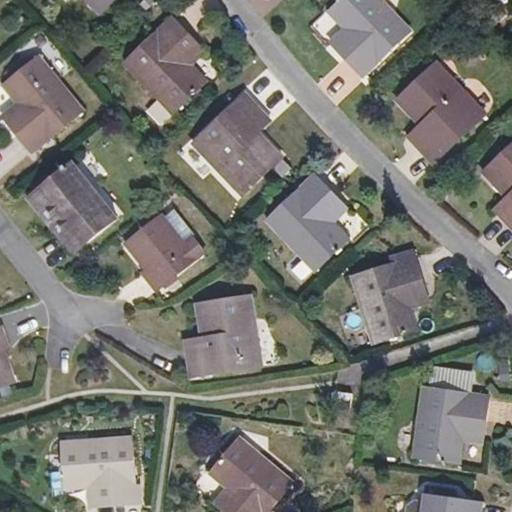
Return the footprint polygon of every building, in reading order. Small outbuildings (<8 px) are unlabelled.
[(86,0),(101,15),(116,0),(86,0)] [(337,49),(363,76),(412,31),(382,0),(341,0),(329,12),(344,28),(351,35),(337,49)] [(312,25),(327,42),(342,29),(327,12),(312,25)] [(126,63),(174,113),(207,82),(191,65),(185,58),(200,44),(174,17),(126,63)] [(330,41),(337,49),(351,35),(344,28),(330,41)] [(206,51),(200,44),(185,58),(191,65),(206,51)] [(8,120),(33,148),(83,103),(37,51),(2,82),(17,98),(24,106),(8,120)] [(415,145),(433,165),(486,115),(436,62),(396,101),(419,125),(427,134),(415,145)] [(264,115),(246,95),(194,145),(243,197),(283,160),(259,134),(252,127),(264,115)] [(2,112),(8,120),(24,106),(17,98),(2,112)] [(271,122),(264,115),(252,127),(259,134),(271,122)] [(407,137),(415,145),(427,134),(419,125),(407,137)] [(511,227),(511,144),(483,172),(507,196),(511,202),(511,206),(502,217),(511,227)] [(82,248),(119,219),(72,162),(28,199),(42,217),(51,210),(82,248)] [(264,217),(312,268),(346,236),(330,220),(323,212),(338,199),(313,172),(264,217)] [(502,217),(511,206),(511,202),(507,196),(494,209),(502,217)] [(345,206),(338,199),(323,212),(330,220),(345,206)] [(151,281),(158,291),(207,251),(195,235),(196,234),(174,207),(162,216),(157,209),(141,222),(146,227),(126,243),(155,278),(151,281)] [(51,210),(42,217),(74,255),(82,248),(51,210)] [(354,276),(374,344),(419,330),(412,308),(410,299),(429,294),(418,257),(354,276)] [(431,303),(429,294),(410,299),(412,308),(431,303)] [(187,351),(191,378),(262,366),(249,295),(196,305),(201,338),(203,349),(187,351)] [(0,389),(15,384),(1,342),(6,341),(2,329),(0,329),(0,389)] [(185,341),(187,351),(203,349),(201,338),(185,341)] [(468,430),(469,419),(486,421),(490,395),(469,392),(472,370),(434,365),(431,386),(418,385),(408,455),(463,464),(468,430)] [(351,414),(354,394),(337,392),(333,411),(351,414)] [(485,432),(486,421),(469,419),(468,430),(485,432)] [(138,504),(135,438),(65,441),(67,487),(90,486),(100,486),(101,505),(138,504)] [(271,511),(295,485),(241,440),(211,476),(229,491),(236,497),(223,511),(271,511)] [(470,511),(472,502),(455,500),(457,489),(428,484),(427,495),(425,495),(423,511),(422,511),(470,511)] [(101,505),(100,486),(90,486),(91,506),(101,505)] [(222,511),(223,511),(236,497),(229,491),(216,506),(222,511)] [(480,511),(482,504),(472,502),(470,511),(480,511)]
